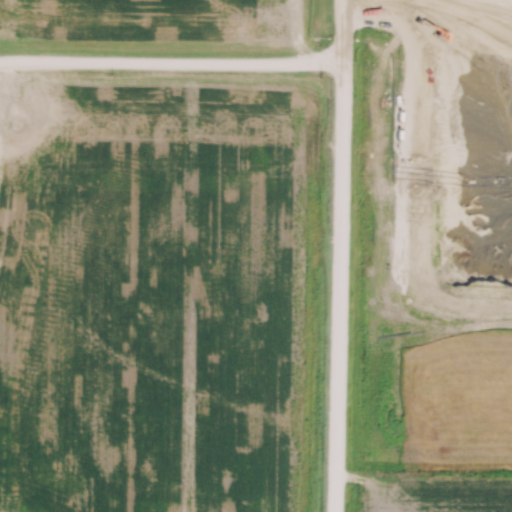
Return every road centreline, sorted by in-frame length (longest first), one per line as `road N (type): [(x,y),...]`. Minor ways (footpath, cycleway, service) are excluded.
road 1 (residential): [(338,0),(329,511)]
road 2 (residential): [(337,60),(284,68),(0,58)]
